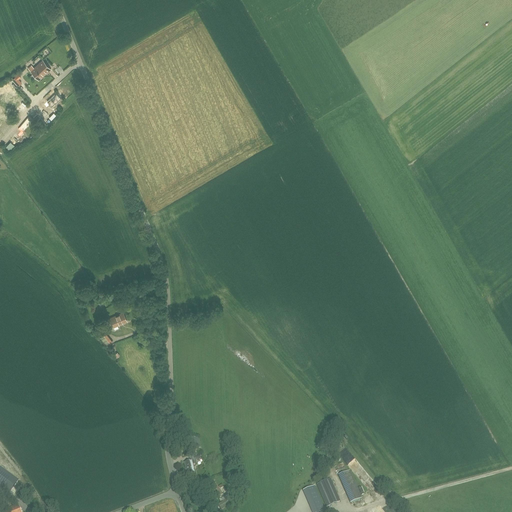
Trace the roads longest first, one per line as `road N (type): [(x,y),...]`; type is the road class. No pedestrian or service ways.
road 1 (unclassified): [(183,511),(168,458),(162,262),(54,0)]
road 2 (track): [(360,509),(511,468)]
